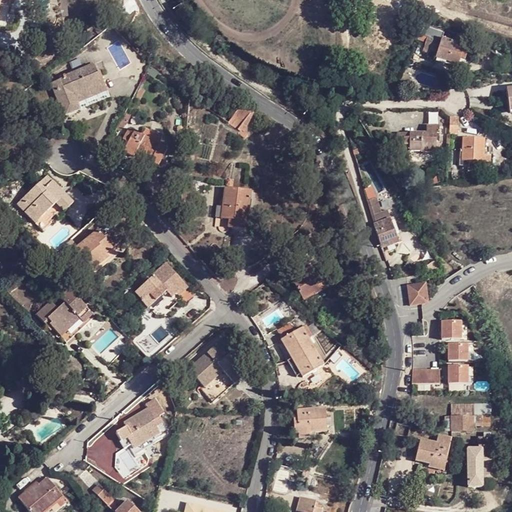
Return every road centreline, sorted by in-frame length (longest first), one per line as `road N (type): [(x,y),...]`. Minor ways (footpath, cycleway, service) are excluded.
road 1 (tertiary): [(363,239),(326,155),(308,135),(197,61),(147,0)]
road 2 (tertiary): [(362,511),(395,355),(393,323),(363,239)]
road 3 (residential): [(363,239),(368,221),(339,121),(343,106),(459,103)]
road 4 (residential): [(229,304),(261,348),(273,394),(250,511)]
road 5 (residential): [(69,156),(119,182),(229,304)]
road 6 (residential): [(69,449),(229,304)]
road 7 (unknown): [(229,304),(280,268),(326,155)]
